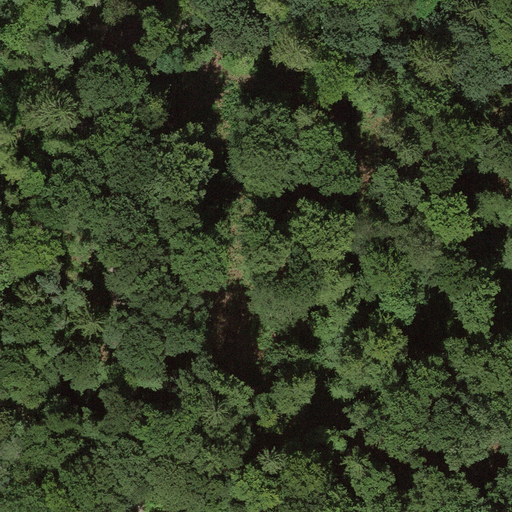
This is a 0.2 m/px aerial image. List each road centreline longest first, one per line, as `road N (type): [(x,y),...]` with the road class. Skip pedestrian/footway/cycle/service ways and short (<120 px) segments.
road 1 (track): [(235,0),(171,29),(96,128),(67,138),(44,166),(0,290)]
road 2 (track): [(131,511),(116,192),(96,128)]
